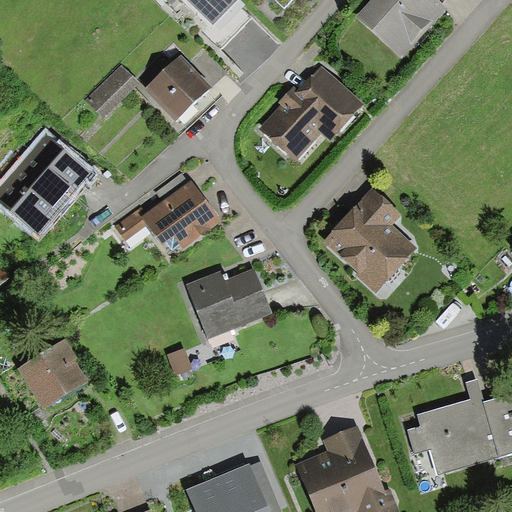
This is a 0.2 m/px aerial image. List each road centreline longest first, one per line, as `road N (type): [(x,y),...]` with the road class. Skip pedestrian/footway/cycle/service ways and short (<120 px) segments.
road 1 (residential): [(370,370),(8,511)]
road 2 (residential): [(493,0),(281,236)]
road 3 (residential): [(281,236),(225,169),(213,142),(220,121),(331,0)]
road 4 (residential): [(370,370),(336,305),(281,236)]
road 5 (residential): [(511,329),(370,370)]
